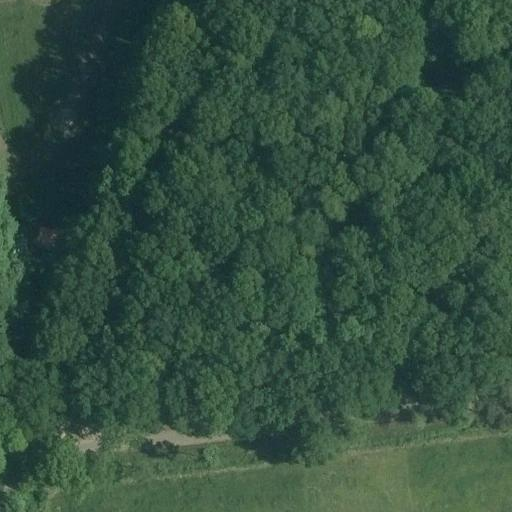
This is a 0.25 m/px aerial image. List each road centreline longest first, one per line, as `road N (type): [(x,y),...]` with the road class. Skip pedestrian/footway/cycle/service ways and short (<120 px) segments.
road 1 (unclassified): [(0,506),(22,476),(62,453),(511,398)]
road 2 (track): [(222,0),(62,453)]
